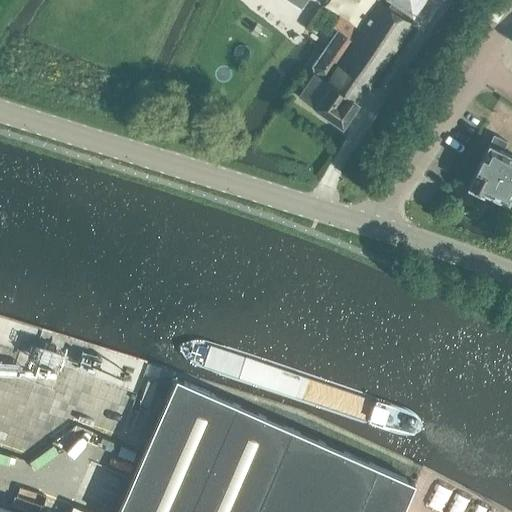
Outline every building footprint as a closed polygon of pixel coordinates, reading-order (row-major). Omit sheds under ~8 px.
[(395,0),(415,14),(424,0),(395,0)] [(339,30),(331,42),(378,74),(413,23),(381,1),(362,29),(348,19),(340,30),(339,30)] [(378,74),(331,42),(314,66),(315,73),(300,95),(343,125),(378,74)] [(511,154),(504,151),(509,141),(495,134),(468,185),(483,192),(484,190),(508,201),(509,204),(511,206),(511,154)] [(257,511),(295,431),(180,378),(145,453),(117,511),(257,511)] [(149,411),(140,408),(132,430),(141,434),(149,411)] [(404,511),(416,487),(414,486),(295,431),(257,511),(404,511)]
